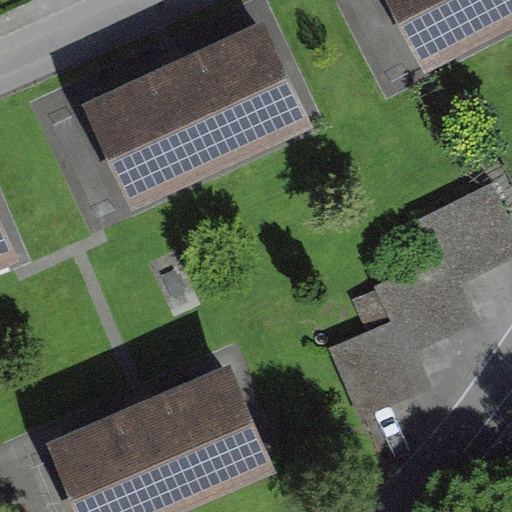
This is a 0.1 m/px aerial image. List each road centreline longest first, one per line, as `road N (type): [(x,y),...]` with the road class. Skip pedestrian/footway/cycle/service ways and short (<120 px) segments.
road 1 (residential): [(511,380),(397,511)]
road 2 (residential): [(143,0),(0,64)]
